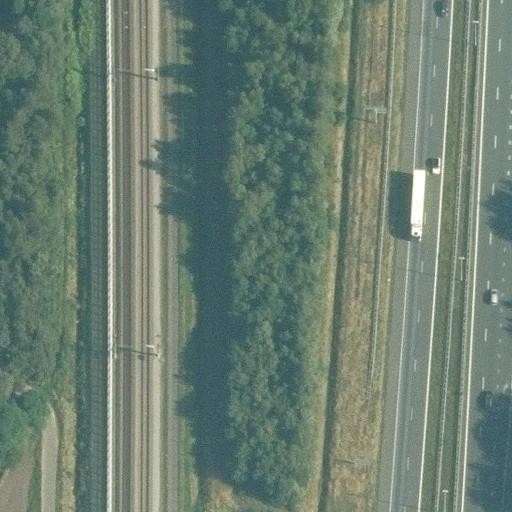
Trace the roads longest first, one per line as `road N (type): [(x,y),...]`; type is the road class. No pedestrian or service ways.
road 1 (motorway): [(437,0),(403,511)]
road 2 (motorway): [(474,511),(502,0)]
road 3 (unclassified): [(55,511),(51,396),(0,366)]
